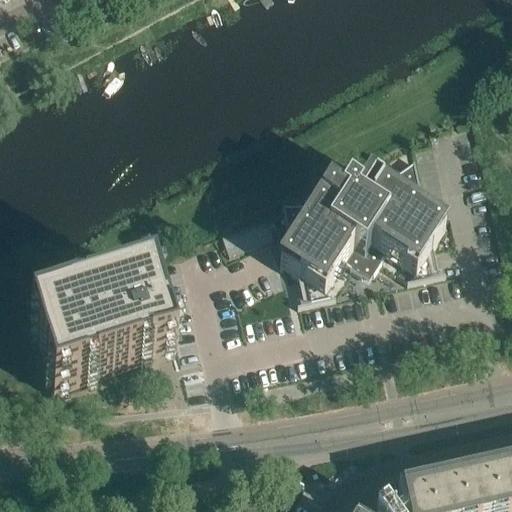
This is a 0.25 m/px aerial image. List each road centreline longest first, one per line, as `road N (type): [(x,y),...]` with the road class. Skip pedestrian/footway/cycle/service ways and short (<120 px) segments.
road 1 (tertiary): [(0,468),(317,438),(511,399)]
road 2 (residential): [(329,511),(362,479),(386,469),(511,441)]
